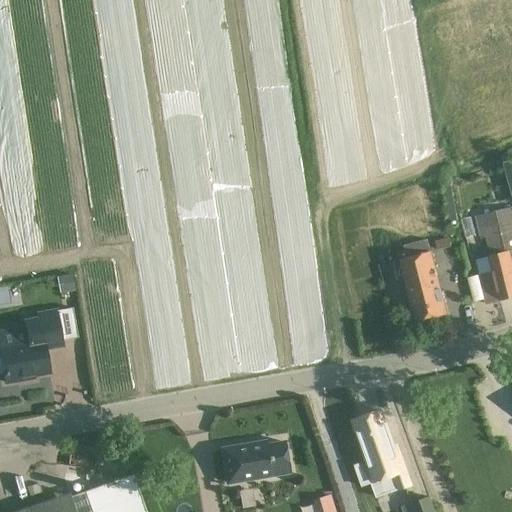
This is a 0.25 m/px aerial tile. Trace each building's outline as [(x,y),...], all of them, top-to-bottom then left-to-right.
[(360,2),(360,1),(359,0),(300,0),(301,6),(302,12),(308,21),(312,25),(317,28),(322,30),(329,31),(335,31),(340,30),(346,27),(350,24),(355,18),(358,13),(360,8),(360,2)] [(480,275),(487,304),(511,297),(511,262),(509,252),(511,250),(511,208),(476,217),(481,239),(485,238),(490,257),(476,261),(480,275)] [(431,251),(400,259),(417,323),(448,315),(431,251)] [(0,356),(0,375),(4,375),(5,383),(23,379),(23,377),(50,373),(46,352),(65,348),(63,340),(77,338),(72,308),(58,310),(57,309),(36,313),(37,318),(24,320),(28,345),(0,350),(0,354),(0,356)] [(372,482),(378,497),(408,485),(402,472),(381,411),(354,421),(368,461),(356,466),(363,486),(372,482)] [(222,450),(228,483),(288,472),(283,442),(259,447),(258,443),(222,450)] [(145,511),(134,477),(71,498),(70,492),(11,511),(145,511)] [(435,511),(430,497),(411,504),(413,511),(435,511)] [(298,511),(330,511),(327,502),(298,511)]
